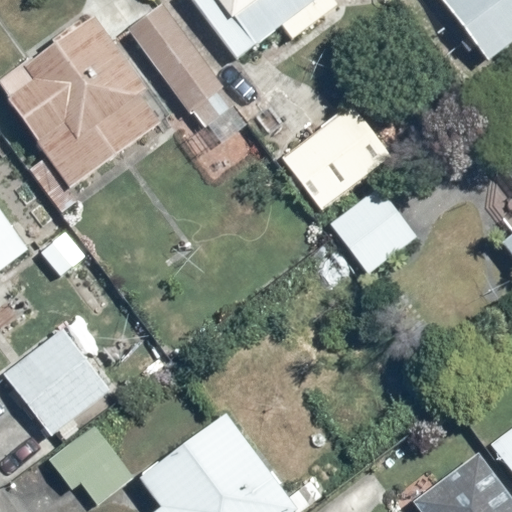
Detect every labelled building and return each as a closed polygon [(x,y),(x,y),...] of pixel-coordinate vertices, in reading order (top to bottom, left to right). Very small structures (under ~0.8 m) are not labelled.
[(188,0),(234,61),(278,28),(289,43),(340,5),(335,0),(188,0)] [(511,0),(443,0),(488,58),(511,39),(511,0)] [(246,126),(163,5),(125,31),(186,120),(192,115),(215,147),(246,126)] [(164,122),(90,18),(0,81),(0,94),(68,190),(164,122)] [(386,161),(349,110),(279,161),(317,212),(386,161)] [(511,149),(511,150),(511,151),(511,237),(501,246),(511,260),(511,149)] [(403,247),(366,197),(327,226),(364,275),(403,247)] [(0,276),(29,254),(0,215),(0,276)] [(60,332),(3,379),(54,441),(109,395),(60,332)] [(291,511),(294,510),(221,414),(137,479),(160,509),(155,511),(291,511)] [(134,481),(95,429),(49,463),(71,493),(82,487),(98,510),(134,481)] [(511,430),(489,448),(511,478),(511,430)] [(425,511),(511,511),(511,495),(481,454),(417,501),(425,511)]
